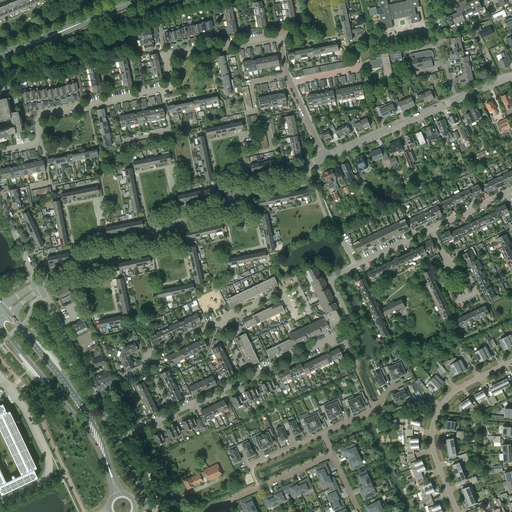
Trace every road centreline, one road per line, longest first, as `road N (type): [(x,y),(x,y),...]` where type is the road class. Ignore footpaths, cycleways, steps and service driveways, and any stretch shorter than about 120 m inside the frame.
road 1 (residential): [(38,285),(249,190)]
road 2 (residential): [(0,151),(34,144),(41,114),(165,88),(164,57)]
road 3 (secondary): [(122,494),(76,399),(10,313)]
road 4 (secondary): [(0,325),(88,431),(112,498)]
road 5 (residential): [(511,361),(456,390),(436,413),(432,453),(456,511)]
road 6 (residential): [(116,440),(38,285)]
road 7 (residential): [(246,378),(347,328),(327,278)]
road 8 (unclassified): [(0,376),(46,463),(42,481),(0,502)]
road 9 (residential): [(323,157),(456,99)]
road 10 (residential): [(227,511),(223,502),(332,453)]
